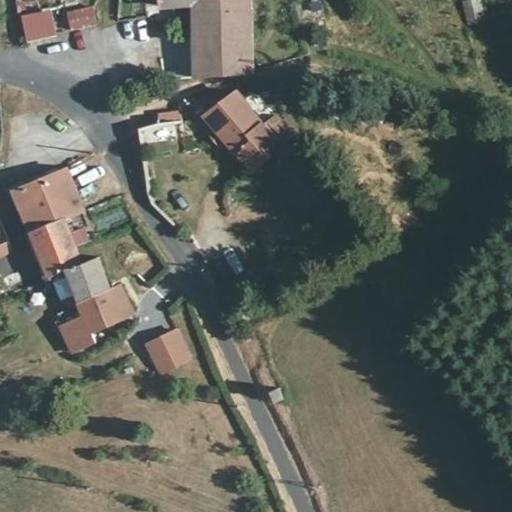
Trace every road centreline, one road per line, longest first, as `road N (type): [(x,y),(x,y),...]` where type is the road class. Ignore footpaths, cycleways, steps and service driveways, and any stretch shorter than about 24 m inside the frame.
road 1 (unclassified): [(0,64),(56,88),(118,153),(205,291),(305,511)]
road 2 (track): [(98,124),(292,65),(361,73),(454,116),(511,128)]
